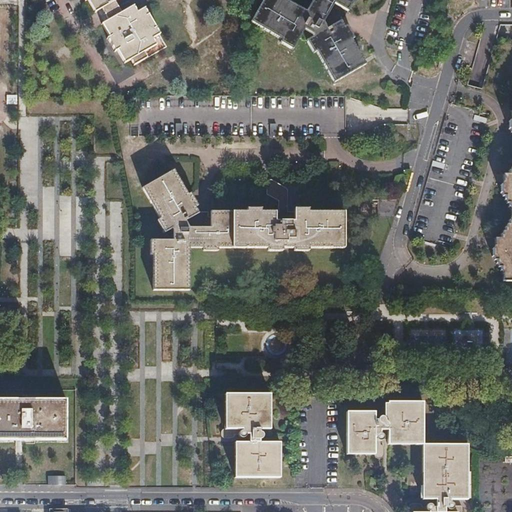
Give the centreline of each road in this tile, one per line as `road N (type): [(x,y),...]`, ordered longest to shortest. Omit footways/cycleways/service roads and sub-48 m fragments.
road 1 (residential): [(381,511),(361,499),(0,498)]
road 2 (residential): [(403,263),(396,231),(453,35),(470,17),(511,14)]
road 3 (unknown): [(18,498),(22,452),(60,444),(81,462),(83,499)]
